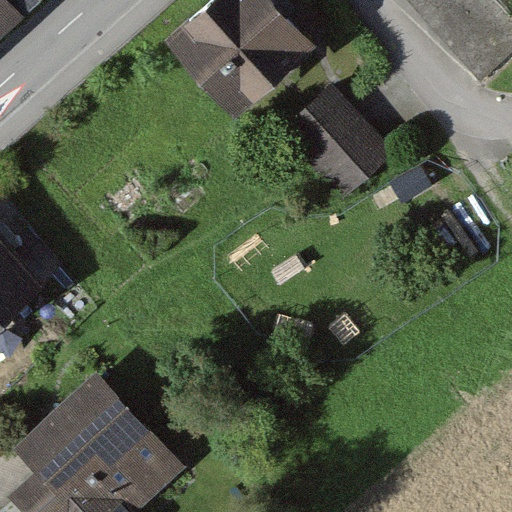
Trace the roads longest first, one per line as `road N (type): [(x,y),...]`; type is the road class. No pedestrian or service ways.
road 1 (residential): [(511,123),(461,112),(378,0)]
road 2 (tertiary): [(0,90),(100,0)]
